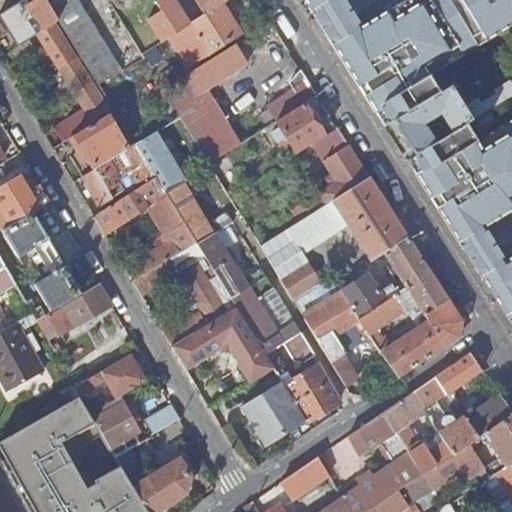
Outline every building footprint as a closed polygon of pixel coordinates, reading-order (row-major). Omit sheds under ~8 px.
[(44,0),(3,0),(11,11),(23,4),(40,32),(36,34),(90,121),(108,111),(54,23),(58,21),(44,0)] [(97,84),(120,72),(76,0),(44,0),(58,21),(97,84)] [(147,19),(161,43),(170,37),(189,25),(172,0),(156,0),(154,2),(160,11),(147,19)] [(196,0),(205,14),(221,5),(228,0),(196,0)] [(189,25),(170,37),(188,66),(238,34),(221,5),(205,14),(189,25)] [(234,44),(162,89),(175,110),(207,89),(246,64),(234,44)] [(317,96),(300,70),(290,83),(295,93),(268,109),(276,122),(303,104),(317,96)] [(19,85),(25,82),(18,72),(13,75),(19,85)] [(413,156),(423,150),(431,144),(433,143),(428,138),(433,135),(428,127),(423,130),(420,126),(434,118),(442,128),(439,130),(445,136),(470,121),(487,111),(511,96),(511,86),(509,81),(492,91),(495,95),(479,104),(475,99),(461,108),(448,88),(391,122),(413,156)] [(207,89),(175,110),(179,117),(208,164),(240,144),(207,89)] [(303,104),(276,122),(296,155),(311,145),(325,137),(303,104)] [(53,127),(62,143),(69,139),(89,127),(79,111),(53,127)] [(127,149),(107,116),(89,127),(69,139),(78,155),(83,152),(94,169),(109,160),(127,149)] [(301,203),(309,215),(369,176),(338,128),(325,137),(311,145),(335,182),(301,203)] [(94,169),(80,178),(97,207),(113,198),(108,191),(122,183),(109,160),(94,169)] [(155,178),(145,162),(132,170),(142,186),(155,178)] [(274,271),(279,279),(306,262),(300,252),(347,223),(353,232),(390,209),(369,176),(309,215),(297,223),(259,247),(274,271)] [(49,202),(39,185),(26,193),(16,177),(0,186),(0,208),(10,225),(49,202)] [(142,186),(93,216),(103,234),(147,207),(165,195),(164,192),(155,178),(142,186)] [(196,245),(214,233),(182,181),(164,192),(165,195),(196,244),(196,245)] [(163,245),(124,268),(132,282),(158,266),(196,244),(165,195),(147,207),(164,236),(163,245)] [(290,211),(297,223),(309,215),(301,203),(290,211)] [(390,209),(353,232),(371,260),(384,252),(406,287),(430,272),(419,256),(390,209)] [(230,299),(265,276),(261,270),(243,281),(214,233),(196,245),(215,276),(230,299)] [(16,244),(0,253),(0,260),(4,268),(19,292),(36,282),(32,275),(34,274),(16,244)] [(51,290),(26,305),(31,313),(36,322),(45,316),(51,312),(61,306),(89,289),(71,258),(43,275),(51,290)] [(189,292),(207,280),(196,261),(177,273),(189,292)] [(279,279),(292,299),(319,283),(306,262),(279,279)] [(158,266),(132,282),(140,295),(166,280),(158,266)] [(462,322),(430,272),(406,287),(398,292),(356,317),(364,330),(397,378),(459,338),(462,322)] [(368,275),(340,292),(356,317),(398,292),(395,287),(393,288),(390,284),(382,289),(385,294),(381,296),(368,275)] [(282,343),(299,332),(287,312),(279,317),(287,330),(276,333),(254,298),(272,287),(265,276),(230,299),(235,307),(264,354),(282,343)] [(292,299),(308,326),(330,361),(342,353),(345,352),(333,332),(347,323),(355,335),(364,330),(356,317),(340,292),(329,276),(319,283),(292,299)] [(208,323),(226,312),(207,280),(189,292),(208,323)] [(110,304),(98,283),(89,289),(61,306),(51,312),(45,316),(58,336),(90,316),(110,304)] [(279,317),(287,312),(272,287),(254,298),(276,333),(287,330),(279,317)] [(170,346),(185,370),(206,358),(206,357),(216,351),(231,355),(238,364),(237,365),(249,384),(273,370),(264,354),(235,307),(226,312),(208,323),(193,332),(170,346)] [(36,322),(48,342),(58,336),(45,316),(36,322)] [(162,332),(170,346),(193,332),(185,319),(162,332)] [(42,371),(14,322),(0,330),(0,379),(7,391),(42,371)] [(312,352),(299,332),(282,343),(290,356),(295,358),(298,356),(300,359),(312,352)] [(53,351),(56,356),(62,353),(59,348),(53,351)] [(342,353),(330,361),(344,384),(356,376),(342,353)] [(447,394),(482,371),(470,354),(435,377),(447,394)] [(105,382),(115,399),(144,382),(128,355),(74,387),(80,397),(105,382)] [(281,383),(305,422),(338,402),(316,367),(289,383),(284,375),(278,378),(281,383)] [(423,409),(447,394),(435,377),(412,392),(423,409)] [(305,422),(281,383),(240,407),(265,447),(305,422)] [(426,414),(423,409),(412,392),(382,413),(405,449),(417,441),(407,425),(426,414)] [(483,434),(511,414),(498,395),(469,415),(454,393),(449,397),(463,417),(477,437),(483,434)] [(34,511),(147,511),(133,487),(124,473),(124,472),(120,466),(104,476),(99,478),(100,480),(91,486),(64,440),(78,432),(81,430),(94,423),(90,416),(80,398),(2,441),(17,467),(11,470),(34,511)] [(93,419),(103,437),(110,449),(139,433),(122,403),(93,419)] [(157,431),(179,418),(171,406),(150,418),(157,431)] [(405,449),(382,413),(347,437),(359,456),(380,443),(393,464),(342,499),(349,511),(366,511),(409,483),(422,475),(407,452),(405,449)] [(511,464),(511,463),(511,413),(511,414),(483,434),(498,456),(494,460),(498,465),(502,462),(506,468),(511,464)] [(452,454),(468,443),(477,437),(463,417),(456,422),(450,415),(446,415),(443,418),(442,422),(446,428),(438,433),(452,454)] [(81,430),(78,432),(85,443),(101,435),(94,423),(81,430)] [(120,466),(124,472),(155,454),(146,438),(115,457),(120,466)] [(34,511),(11,470),(17,467),(2,441),(0,442),(0,451),(5,460),(1,462),(28,511),(34,511)] [(422,475),(409,483),(419,498),(464,468),(470,477),(484,468),(468,443),(452,454),(434,466),(422,475)] [(420,444),(407,452),(422,475),(434,466),(420,444)] [(328,477),(316,457),(279,482),(292,501),(328,477)] [(133,487),(147,511),(157,511),(186,494),(190,477),(179,459),(133,487)] [(511,466),(511,464),(506,468),(497,474),(511,497),(511,466)] [(497,473),(484,481),(503,511),(511,511),(511,497),(497,474),(497,473)] [(368,511),(406,511),(411,509),(399,492),(368,511)] [(317,511),(322,511),(342,499),(338,493),(316,509),(317,511)] [(349,511),(342,499),(322,511),(349,511)] [(256,511),(250,502),(241,507),(244,511),(256,511)]
